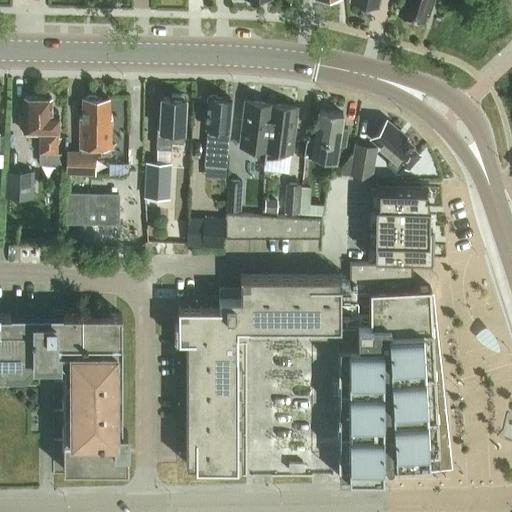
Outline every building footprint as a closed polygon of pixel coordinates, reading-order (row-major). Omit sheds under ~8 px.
[(403,0),(400,12),(422,19),(425,11),(427,12),(431,0),(403,0)] [(156,148),(170,148),(170,142),(182,142),(185,94),(168,93),(168,97),(160,97),(159,118),(157,118),(156,148)] [(87,95),(85,97),(80,97),(80,117),(78,117),(78,148),(112,148),(112,117),(110,117),(110,97),(96,97),(95,95),(87,95)] [(215,95),(210,95),(207,98),(204,128),(207,128),(204,165),(225,167),(226,156),(228,139),(230,112),(229,112),(230,98),(217,97),(215,95)] [(39,153),(56,153),(56,112),(50,112),(51,97),(23,96),(23,120),(21,121),(21,127),(23,130),(23,132),(39,132),(39,153)] [(263,161),(270,103),(245,100),(239,146),(240,146),(243,148),(252,154),(259,156),(263,157),(262,161),(263,161)] [(270,103),(263,161),(264,161),(264,157),(268,157),(275,157),(286,153),(289,152),(290,152),(296,106),(270,103)] [(319,109),(314,139),(306,138),(303,155),(334,160),(337,144),(344,145),(347,128),(340,127),(342,113),(319,109)] [(411,141),(386,120),(370,138),(391,155),(385,162),(397,172),(404,164),(407,166),(419,153),(408,144),(411,141)] [(370,177),(376,147),(354,143),(349,173),(370,177)] [(95,150),(65,150),(65,173),(95,174),(95,150)] [(146,163),(144,195),(168,196),(169,164),(155,163),(146,163)] [(32,198),(32,172),(6,171),(5,197),(32,198)] [(239,209),(241,181),(228,180),(226,208),(239,209)] [(296,212),(298,184),(286,183),(284,211),(296,212)] [(411,257),(432,258),(433,224),(428,224),(428,205),(427,205),(427,186),(420,185),(368,184),(367,256),(393,257),(411,257)] [(117,222),(117,193),(66,192),(66,221),(117,222)] [(266,199),(266,209),(277,209),(277,199),(266,199)] [(319,217),(225,212),(225,236),(318,235),(319,217)] [(223,218),(203,216),(186,216),(185,244),(222,246),(223,218)] [(174,320),(174,337),(186,338),(186,351),(185,463),(194,463),(194,467),(236,467),(236,326),(337,326),(337,476),(382,476),(382,463),(383,463),(383,464),(383,465),(384,465),(384,466),(385,466),(385,467),(386,467),(387,468),(388,468),(389,468),(389,467),(390,467),(391,467),(391,466),(392,466),(392,465),(392,464),(393,464),(393,463),(399,462),(399,465),(414,464),(414,462),(438,460),(437,451),(438,451),(437,437),(436,437),(435,421),(437,420),(436,415),(435,415),(434,399),(436,399),(435,394),(439,394),(437,377),(435,377),(435,372),(433,372),(432,356),(434,356),(433,351),(432,351),(431,334),(432,334),(432,329),(431,329),(430,313),(431,313),(431,307),(435,307),(432,291),(430,291),(429,285),(411,286),(411,267),(411,262),(349,262),(348,279),(239,277),(239,286),(218,286),(218,306),(178,306),(178,320),(174,320)] [(0,373),(23,374),(35,362),(55,362),(62,368),(62,469),(127,469),(127,431),(121,431),(120,314),(0,313),(0,373)] [(498,349),(499,347),(498,344),(496,339),(494,335),(490,329),(487,325),(484,324),(482,326),(477,329),(475,332),(474,334),(475,337),(481,342),(487,346),(494,349),(496,349),(498,349)]
